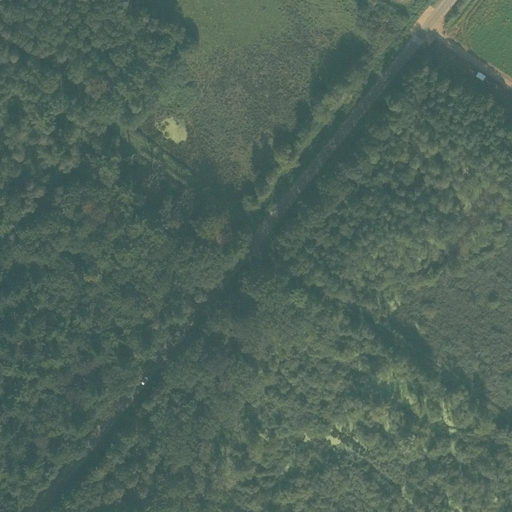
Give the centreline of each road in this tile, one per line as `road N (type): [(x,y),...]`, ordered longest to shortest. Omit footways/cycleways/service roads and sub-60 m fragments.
road 1 (tertiary): [(41,511),(451,0)]
road 2 (track): [(102,120),(267,233)]
road 3 (track): [(102,120),(0,228)]
road 4 (track): [(102,120),(91,95),(0,28)]
